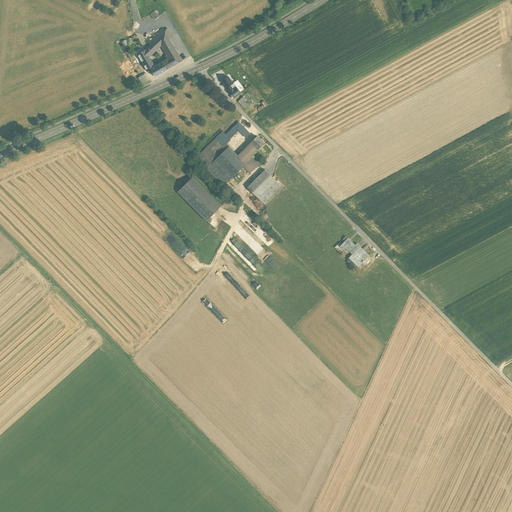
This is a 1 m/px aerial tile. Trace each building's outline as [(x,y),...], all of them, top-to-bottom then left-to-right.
[(153,18),(158,24),(163,20),(158,14),(153,18)] [(163,29),(153,38),(154,38),(156,41),(163,33),(165,31),(163,29)] [(173,36),(167,29),(165,31),(163,33),(169,38),(169,39),(173,36)] [(151,45),(147,48),(145,51),(149,57),(161,46),(162,45),(169,38),(163,33),(156,41),(154,38),(149,43),(151,45)] [(169,39),(169,38),(162,45),(170,58),(174,66),(182,61),(169,39)] [(149,57),(145,51),(138,55),(148,71),(151,70),(153,68),(153,65),(149,57)] [(170,58),(162,62),(167,70),(174,66),(170,58)] [(162,62),(153,68),(151,70),(155,77),(167,70),(162,62)] [(228,77),(222,81),(224,84),(230,92),(233,90),(230,86),(233,83),(228,77)] [(233,90),(230,92),(234,97),(240,92),(236,88),(233,90)] [(249,105),(245,101),(246,100),(243,97),(238,102),(245,109),(249,105)] [(245,129),(239,122),(235,126),(239,130),(241,133),(245,129)] [(235,126),(229,132),(233,136),(239,130),(235,126)] [(250,134),(245,129),(241,133),(246,138),(250,134)] [(229,132),(210,150),(214,154),(233,136),(229,132)] [(264,143),(257,136),(251,142),(252,143),(258,149),(264,143)] [(252,143),(247,148),(253,154),(258,149),(252,143)] [(247,148),(236,159),(242,165),(250,157),(253,154),(247,148)] [(227,149),(211,164),(217,170),(232,155),(227,149)] [(236,159),(232,155),(217,170),(228,181),(243,166),(242,165),(236,159)] [(250,157),(242,165),(250,173),(259,165),(250,157)] [(283,188),(265,170),(247,187),(265,206),(283,188)] [(221,206),(193,178),(178,192),(207,220),(221,206)] [(348,259),(357,268),(369,256),(357,243),(355,246),(348,238),(342,244),(345,248),(343,250),(346,253),(349,250),(352,254),(348,259)] [(248,261),(252,258),(234,239),(231,242),(234,244),(235,244),(241,250),(238,253),(243,258),(244,257),(248,261)] [(247,276),(245,279),(257,289),(260,286),(247,276)] [(164,284),(160,288),(170,297),(174,294),(164,284)]
